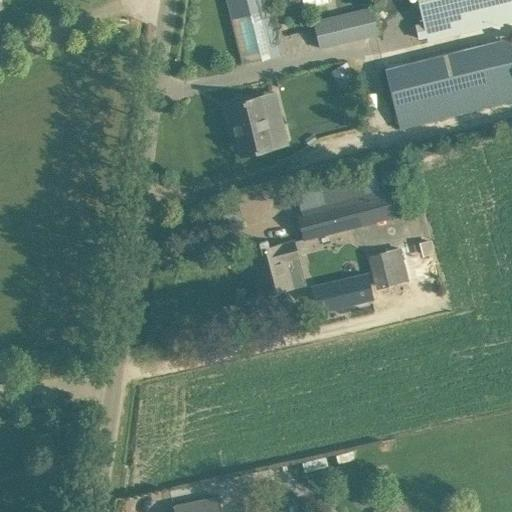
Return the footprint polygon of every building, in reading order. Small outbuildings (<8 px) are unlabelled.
[(226,0),(242,63),(279,54),(266,0),(226,0)] [(511,0),(418,0),(424,21),(414,24),(418,38),(427,36),(429,40),(511,19),(511,0)] [(371,6),(314,20),(321,46),(377,33),(371,6)] [(397,127),(511,99),(511,42),(511,43),(509,38),(383,68),(397,127)] [(344,61),(331,72),(342,84),(355,74),(344,61)] [(273,92),(260,96),(245,99),(241,97),(232,99),(229,103),(224,104),(230,127),(234,126),(235,133),(241,155),(273,147),(286,143),(273,92)] [(306,213),(296,216),(303,240),(396,216),(389,191),(377,194),(372,172),(300,191),(306,213)] [(294,240),(268,247),(249,252),(260,295),(291,286),(284,259),(298,256),(294,240)] [(429,242),(418,245),(421,257),(432,254),(429,242)] [(397,248),(370,255),(379,287),(406,280),(402,263),(397,248)] [(317,311),(372,299),(366,273),(312,286),(317,309),(317,311)] [(286,495),(244,505),(245,511),(280,511),(279,507),(289,505),(286,495)] [(222,511),(219,497),(173,506),(174,511),(222,511)]
